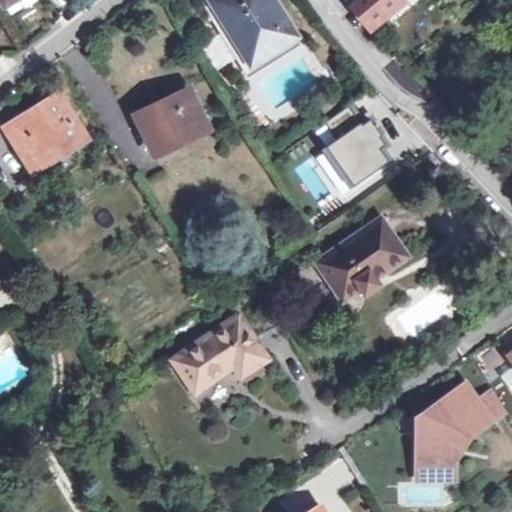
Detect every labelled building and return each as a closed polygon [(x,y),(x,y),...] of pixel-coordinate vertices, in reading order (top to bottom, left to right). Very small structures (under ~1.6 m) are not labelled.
[(0,0),(0,2),(3,8),(17,0),(0,0)] [(250,65),(295,37),(272,0),(210,0),(202,5),(212,22),(221,16),(250,65)] [(358,0),(350,8),(367,28),(400,0),(358,0)] [(185,90),(134,114),(152,152),(203,128),(185,90)] [(58,95),(5,127),(31,170),(84,138),(58,95)] [(325,122),(339,140),(361,124),(348,105),(325,122)] [(339,140),(327,149),(353,186),(388,161),(379,147),(384,143),(379,135),(382,134),(370,118),(361,124),(339,140)] [(364,296),(378,286),(374,280),(407,258),(381,220),(317,263),(343,301),(360,290),(364,296)] [(238,316),(219,329),(225,337),(244,324),(238,316)] [(268,358),(244,324),(225,337),(219,329),(172,360),(194,394),(227,371),(225,369),(232,364),(241,377),(268,358)] [(453,466),(453,449),(489,422),(477,404),(464,386),(415,421),(415,466),(453,466)] [(493,393),(477,404),(489,422),(504,412),(493,393)] [(415,482),(453,482),(453,466),(415,466),(415,482)]
